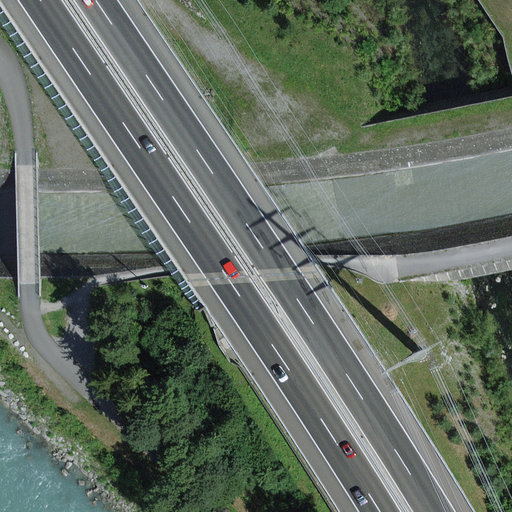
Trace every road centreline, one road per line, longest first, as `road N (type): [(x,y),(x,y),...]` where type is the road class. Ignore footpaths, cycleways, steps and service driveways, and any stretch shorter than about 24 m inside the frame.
road 1 (motorway): [(40,0),(377,511)]
road 2 (motorway): [(431,511),(94,0)]
road 3 (track): [(0,57),(23,135),(37,335),(218,511)]
